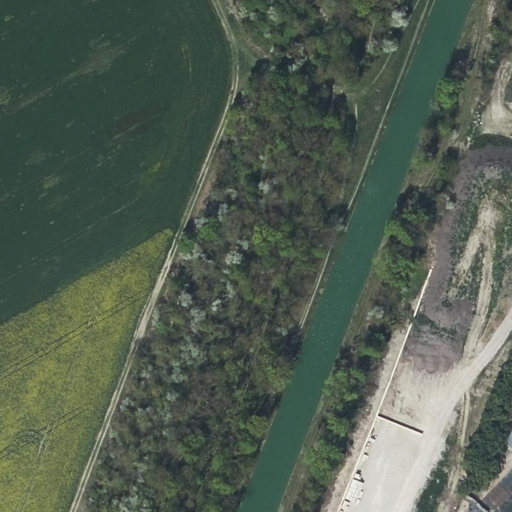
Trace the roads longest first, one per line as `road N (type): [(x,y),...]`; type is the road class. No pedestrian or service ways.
road 1 (track): [(411,0),(355,109),(356,187),(228,511)]
road 2 (track): [(70,511),(231,84),(239,56),(234,39)]
